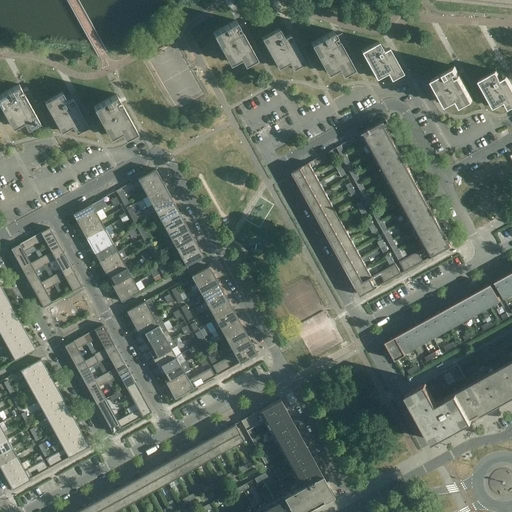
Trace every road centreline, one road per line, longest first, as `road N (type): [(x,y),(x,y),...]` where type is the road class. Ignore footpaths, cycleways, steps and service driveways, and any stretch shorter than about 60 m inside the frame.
road 1 (residential): [(360,328),(276,172),(397,105)]
road 2 (residential): [(283,370),(167,158),(151,154)]
road 3 (residential): [(171,434),(47,211)]
road 4 (residential): [(0,248),(118,462)]
road 5 (residential): [(358,506),(283,370)]
road 6 (residential): [(435,463),(360,328)]
road 7 (residential): [(360,328),(486,258)]
road 8 (residential): [(171,434),(283,370)]
